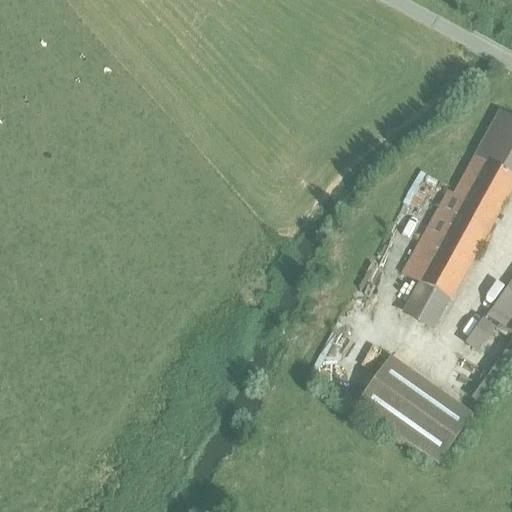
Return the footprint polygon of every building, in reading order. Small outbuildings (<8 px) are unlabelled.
[(402,274),(419,284),(451,302),(453,303),(511,193),(511,119),(499,112),(454,195),(448,191),(402,274)] [(511,282),(487,317),(511,335),(511,282)] [(434,333),(451,302),(419,284),(402,316),(434,333)] [(496,330),(483,321),(465,346),(478,355),(496,330)] [(482,407),(511,364),(511,344),(472,400),(482,407)] [(474,417),(391,358),(356,407),(439,466),(474,417)]
